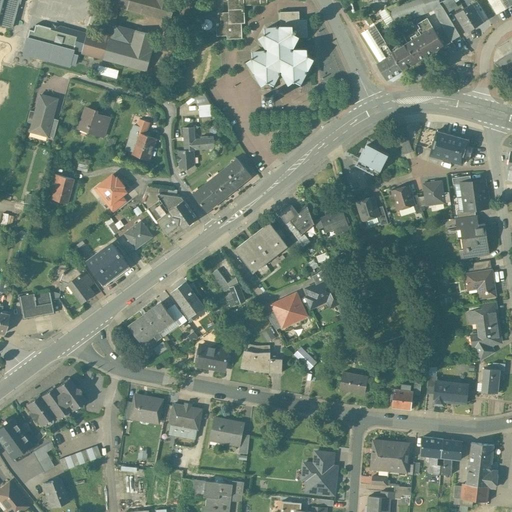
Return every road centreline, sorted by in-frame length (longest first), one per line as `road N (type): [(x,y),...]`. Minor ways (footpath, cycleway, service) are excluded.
road 1 (residential): [(359,418),(132,371),(81,332)]
road 2 (residential): [(216,233),(172,167),(167,105),(68,75)]
road 3 (tertiary): [(216,233),(376,107)]
road 4 (tertiary): [(81,332),(216,233)]
road 5 (residential): [(511,421),(466,427),(359,418)]
